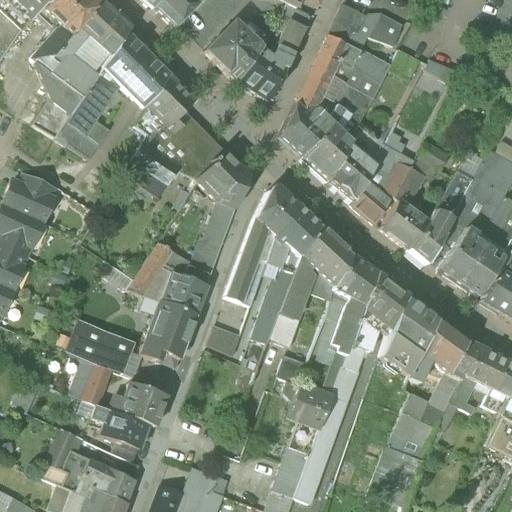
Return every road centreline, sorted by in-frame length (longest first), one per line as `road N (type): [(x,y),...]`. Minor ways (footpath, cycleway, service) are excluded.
road 1 (residential): [(133,511),(253,183)]
road 2 (residential): [(272,115),(328,0)]
